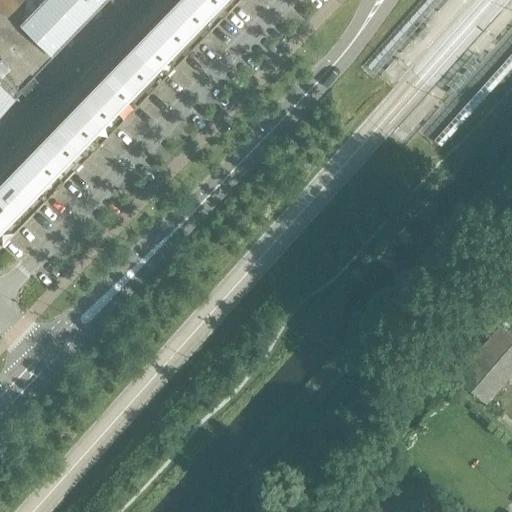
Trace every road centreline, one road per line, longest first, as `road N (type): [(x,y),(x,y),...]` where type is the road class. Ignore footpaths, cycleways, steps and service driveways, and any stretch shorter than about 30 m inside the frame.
road 1 (secondary): [(51,358),(331,64),(380,0)]
road 2 (residential): [(0,286),(283,0)]
